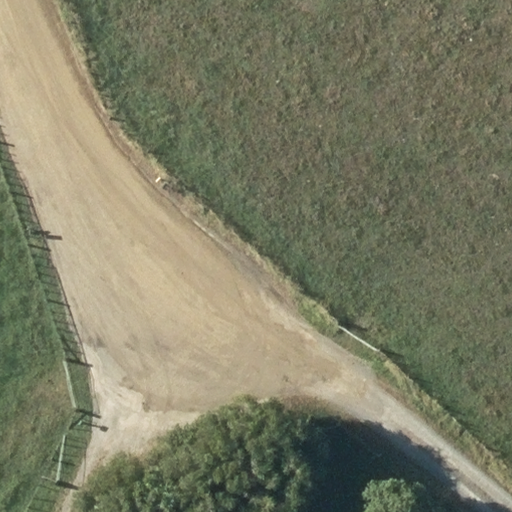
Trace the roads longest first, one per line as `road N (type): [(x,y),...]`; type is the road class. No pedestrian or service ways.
road 1 (unknown): [(53,178),(264,249),(406,347),(511,438)]
road 2 (residential): [(0,42),(144,412)]
